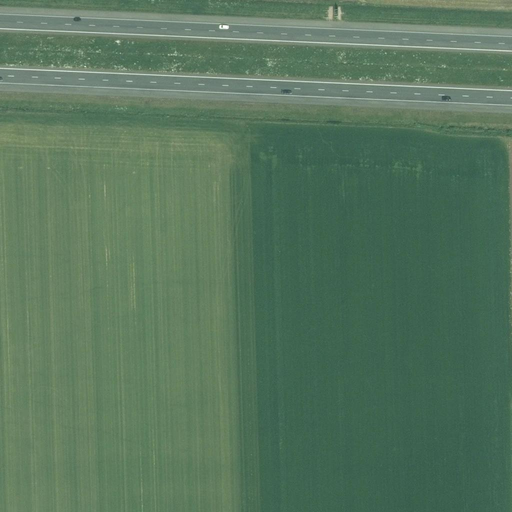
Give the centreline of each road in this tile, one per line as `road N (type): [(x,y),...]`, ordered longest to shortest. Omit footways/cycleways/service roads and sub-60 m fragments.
road 1 (motorway): [(511,44),(0,22)]
road 2 (motorway): [(0,76),(511,98)]
